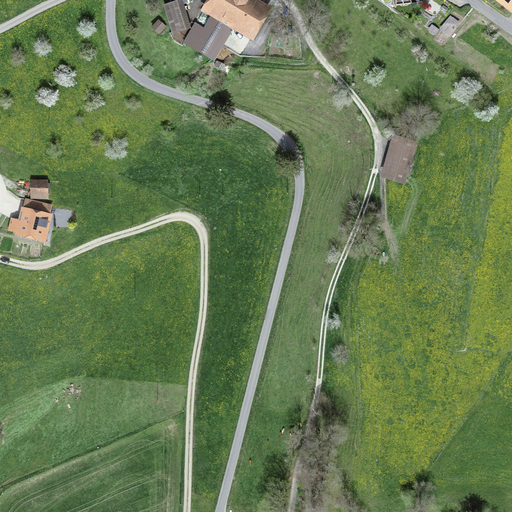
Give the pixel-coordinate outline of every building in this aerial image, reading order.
[(211,57),(233,21),(251,33),(265,11),(248,0),(210,0),(205,8),(211,13),(203,26),(194,21),(182,38),(211,57)] [(169,32),(183,28),(177,4),(177,3),(163,6),(169,32)] [(453,17),(443,29),(448,33),(458,22),(453,17)] [(162,28),(155,22),(148,31),(156,36),(162,28)] [(399,141),(389,176),(404,180),(414,144),(399,141)] [(36,194),(32,194),(33,200),(48,199),(48,194),(45,194),(45,184),(35,185),(36,194)] [(49,206),(29,201),(25,221),(12,218),(10,230),(41,237),(49,206)] [(58,218),(70,218),(70,209),(57,209),(58,218)]
